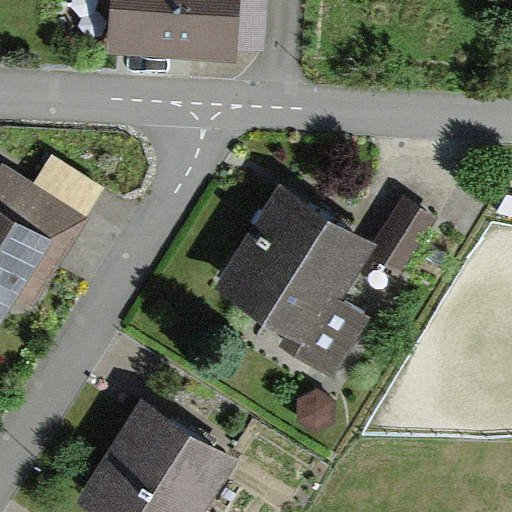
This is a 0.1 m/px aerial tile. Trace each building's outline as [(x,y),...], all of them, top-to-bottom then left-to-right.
[(225,49),(226,0),(114,0),(113,44),(225,49)] [(0,309),(65,214),(0,169),(0,309)] [(363,240),(276,188),(220,281),(293,325),(284,340),(327,366),(358,314),(329,297),(363,240)] [(425,220),(393,200),(365,243),(397,263),(425,220)] [(186,511),(221,450),(141,406),(89,499),(111,511),(186,511)]
